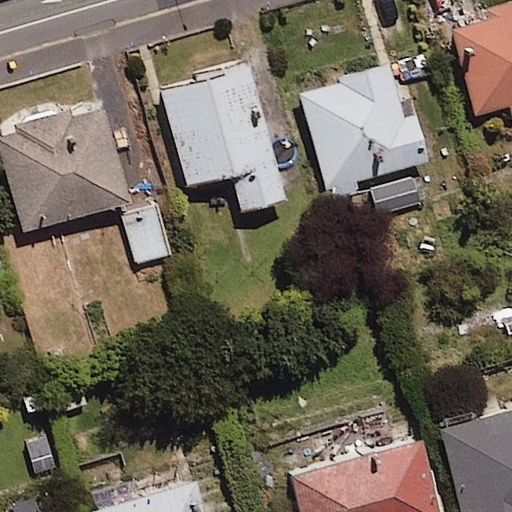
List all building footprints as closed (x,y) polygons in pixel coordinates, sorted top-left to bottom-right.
[(511,116),(511,1),(445,20),(470,108),(504,99),(509,117),(511,116)] [(276,191),(238,57),(153,82),(180,178),(223,165),(234,203),(276,191)] [(393,98),(378,57),(288,89),(327,197),(364,183),(375,213),(417,198),(404,163),(423,156),(400,95),(393,98)] [(120,195),(92,97),(0,123),(0,165),(17,224),(120,195)] [(164,249),(150,200),(117,209),(131,258),(164,249)] [(511,511),(511,394),(429,418),(455,511),(511,511)] [(432,511),(407,426),(279,465),(292,511),(432,511)] [(196,508),(185,472),(80,502),(83,511),(211,511),(209,504),(196,508)]
